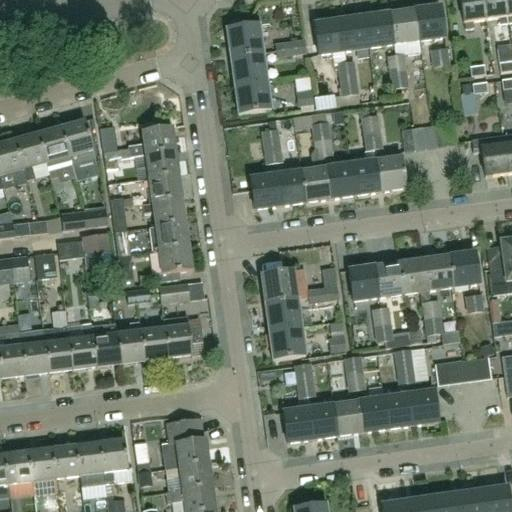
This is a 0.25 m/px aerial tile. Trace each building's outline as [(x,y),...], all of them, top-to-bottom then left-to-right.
[(485,23),(482,0),(459,0),(463,26),(464,26),(465,32),(473,31),(472,25),(485,23)] [(482,0),(485,23),(499,21),(499,27),(508,26),(504,0),(482,0)] [(414,13),(418,43),(444,40),(439,9),(414,13)] [(418,43),(414,13),(389,16),(393,47),(418,43)] [(393,47),(389,16),(364,20),(368,51),(393,47)] [(339,23),(343,54),(368,51),(364,20),(339,23)] [(343,54),(339,23),(313,27),(318,58),(343,54)] [(230,60),(263,55),(259,26),(226,31),(230,60)] [(306,56),(304,42),(289,44),(291,58),(306,56)] [(276,61),(291,58),(289,44),(274,47),(276,61)] [(429,53),(432,70),(449,68),(447,50),(429,53)] [(266,83),(263,55),(230,60),(234,88),(266,83)] [(389,76),(406,73),(404,57),(386,59),(389,76)] [(339,82),(356,80),(353,64),(336,66),(339,82)] [(500,76),(511,74),(511,64),(499,66),(500,76)] [(469,70),(471,80),(485,78),(484,68),(469,70)] [(406,73),(389,76),(391,92),(408,89),(406,73)] [(339,82),(341,99),(358,97),(356,80),(339,82)] [(511,91),(511,81),(501,83),(503,93),(511,91)] [(266,83),(234,88),(237,117),(270,112),(266,83)] [(488,95),(486,85),(472,87),(473,97),(488,95)] [(472,97),(470,87),(461,88),(463,99),(472,97)] [(297,109),(299,109),(312,107),(311,93),(295,95),(297,109)] [(378,118),(376,119),(361,121),(363,137),(380,135),(378,118)] [(61,130),(71,167),(71,168),(95,162),(84,124),(61,130)] [(331,142),(328,126),(311,128),(313,144),(331,142)] [(455,126),(444,127),(447,149),(458,147),(455,126)] [(436,150),(447,149),(444,127),(433,129),(436,150)] [(433,129),(423,130),(425,152),(436,150),(433,129)] [(71,167),(61,130),(38,137),(46,167),(50,182),(59,179),(57,171),(71,167)] [(116,163),(144,159),(175,155),(172,130),(141,135),(143,148),(128,150),(129,153),(104,156),(105,165),(116,163)] [(423,130),(412,132),(415,153),(425,152),(423,130)] [(401,133),(404,155),(415,153),(412,132),(401,133)] [(264,151),(279,149),(277,133),(262,135),(264,151)] [(380,135),(363,137),(365,154),(382,151),(380,135)] [(31,171),(46,167),(38,137),(14,143),(25,183),(34,181),(31,171)] [(507,177),(511,176),(511,138),(502,140),(507,177)] [(485,180),(507,177),(502,140),(471,144),(473,156),(481,155),(485,180)] [(333,158),(331,142),(313,144),(314,157),(312,164),(313,172),(300,174),(305,205),(330,201),(325,171),(324,159),(333,158)] [(0,147),(0,182),(3,192),(26,186),(25,183),(14,143),(0,147)] [(279,149),(264,151),(266,167),(281,165),(279,149)] [(178,178),(175,155),(144,159),(147,183),(178,178)] [(401,160),(400,160),(375,164),(379,195),(405,191),(401,160)] [(118,171),(116,163),(105,165),(106,172),(118,171)] [(355,198),(379,195),(375,164),(350,167),(355,198)] [(355,198),(350,167),(325,171),(330,201),(355,198)] [(305,205),(300,174),(275,177),(280,208),(305,205)] [(254,212),(280,208),(275,177),(250,181),(254,212)] [(182,202),(178,178),(147,183),(151,207),(182,202)] [(111,212),(123,210),(122,202),(109,203),(111,212)] [(182,202),(151,207),(142,208),(143,217),(152,215),(154,230),(185,226),(182,202)] [(114,236),(126,234),(123,210),(111,212),(114,236)] [(104,212),(82,215),(84,231),(106,228),(104,212)] [(82,215),(60,218),(62,234),(84,231),(82,215)] [(45,223),(36,224),(38,237),(46,235),(45,223)] [(36,224),(27,225),(29,238),(38,237),(36,224)] [(157,254),(188,250),(185,226),(154,230),(149,231),(152,255),(157,254)] [(0,241),(14,240),(13,228),(0,229),(0,241)] [(117,260),(130,258),(126,234),(114,236),(117,260)] [(107,237),(80,241),(82,258),(109,254),(107,237)] [(511,242),(500,244),(503,267),(488,269),(493,299),(511,296),(511,242)] [(57,246),(58,255),(58,263),(82,260),(80,243),(57,246)] [(192,274),(188,250),(157,254),(161,279),(192,274)] [(474,255),(449,259),(453,290),(479,286),(474,255)] [(56,280),(53,256),(34,258),(37,282),(56,280)] [(130,258),(117,260),(121,284),(133,282),(130,258)] [(428,293),(453,290),(449,259),(423,262),(428,293)] [(28,284),(25,261),(9,263),(12,286),(28,284)] [(403,297),(419,295),(428,293),(423,262),(398,266),(403,297)] [(0,287),(12,286),(9,263),(0,263),(0,287)] [(398,266),(373,269),(378,300),(403,297),(398,266)] [(352,304),(378,300),(373,269),(348,273),(352,304)] [(264,306),(297,301),(293,272),(260,277),(264,306)] [(187,286),(158,289),(160,307),(189,303),(187,286)] [(336,288),(320,290),(323,305),(338,303),(336,288)] [(308,307),(323,305),(320,290),(306,293),(308,307)] [(148,291),(137,292),(139,306),(150,304),(148,291)] [(137,292),(126,293),(127,307),(139,306),(137,292)] [(438,303),(429,304),(428,293),(419,295),(420,305),(421,305),(423,322),(440,319),(438,303)] [(466,317),(481,314),(479,297),(464,300),(466,317)] [(301,330),(297,301),(264,306),(268,334),(301,330)] [(373,329),(390,326),(388,310),(371,312),(373,329)] [(425,338),(442,336),(443,336),(440,319),(423,322),(425,338)] [(164,332),(167,363),(192,360),(190,347),(202,346),(200,329),(188,330),(187,320),(163,323),(163,325),(164,332)] [(140,335),(144,366),(167,363),(164,332),(163,325),(153,327),(154,333),(140,335)] [(116,338),(120,369),(144,366),(140,335),(139,335),(138,326),(129,327),(130,336),(116,338)] [(390,326),(373,329),(375,346),(393,343),(390,326)] [(72,375),(96,372),(93,340),(91,330),(91,327),(81,329),(82,342),(68,344),(72,375)] [(93,340),(96,372),(120,369),(116,338),(115,327),(91,330),(93,340)] [(48,378),(72,375),(68,344),(67,330),(43,333),(48,378)] [(301,330),(268,334),(272,363),(305,359),(301,330)] [(43,333),(19,336),(25,381),(48,378),(43,333)] [(7,351),(0,351),(0,379),(1,384),(25,381),(19,336),(5,338),(7,351)] [(345,354),(343,339),(327,341),(329,356),(345,354)] [(393,354),(395,371),(413,369),(410,352),(393,354)] [(511,358),(501,360),(505,387),(511,385),(511,358)] [(363,375),(360,359),(343,361),(345,378),(363,375)] [(488,360),(483,360),(477,361),(480,383),(491,382),(488,360)] [(477,361),(466,363),(469,385),(480,383),(477,361)] [(466,363),(455,364),(458,386),(469,385),(466,363)] [(455,364),(444,366),(447,388),(458,386),(455,364)] [(313,382),(311,366),(293,368),(295,385),(313,382)] [(437,389),(447,388),(444,366),(434,367),(437,389)] [(413,369),(395,371),(398,387),(405,386),(406,386),(414,385),(415,385),(413,369)] [(363,375),(345,378),(347,394),(365,392),(363,375)] [(315,399),(313,382),(295,385),(298,402),(315,399)] [(412,428),(437,425),(438,425),(433,393),(415,396),(408,397),(412,428)] [(337,439),(362,435),(358,404),(357,397),(345,398),(346,406),(333,407),(337,439)] [(387,432),(412,428),(408,397),(407,397),(383,400),(387,432)] [(387,432),(383,400),(358,404),(362,435),(387,432)] [(337,439),(333,407),(307,411),(312,442),(337,439)] [(286,445),(312,442),(307,411),(282,414),(286,445)] [(175,446),(178,470),(209,466),(206,442),(201,443),(198,423),(167,427),(169,447),(175,446)] [(103,477),(112,475),(127,474),(124,442),(99,445),(103,477)] [(75,448),(79,480),(81,491),(104,488),(103,477),(99,445),(75,448)] [(52,451),(56,483),(79,480),(75,448),(52,451)] [(28,454),(32,486),(56,483),(52,451),(28,454)] [(4,457),(8,489),(32,486),(28,454),(4,457)] [(136,466),(137,476),(150,474),(148,465),(136,466)] [(181,494),(212,490),(209,466),(178,470),(165,472),(166,481),(179,479),(181,494)] [(150,474),(137,476),(139,489),(149,488),(148,483),(151,483),(150,474)] [(481,493),(483,511),(509,511),(507,489),(481,493)] [(215,511),(212,490),(181,494),(165,496),(167,507),(183,505),(183,511),(215,511)] [(456,496),(458,511),(483,511),(481,493),(456,496)] [(458,511),(456,496),(431,500),(432,511),(458,511)] [(432,511),(431,500),(406,503),(407,511),(432,511)] [(125,511),(124,502),(110,503),(106,504),(107,511),(125,511)] [(407,511),(406,503),(380,507),(381,511),(407,511)]
